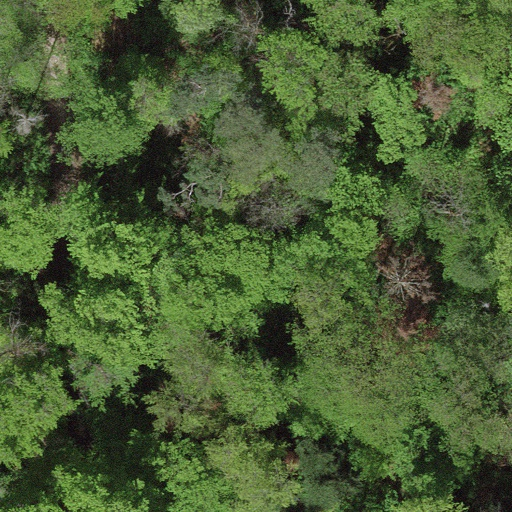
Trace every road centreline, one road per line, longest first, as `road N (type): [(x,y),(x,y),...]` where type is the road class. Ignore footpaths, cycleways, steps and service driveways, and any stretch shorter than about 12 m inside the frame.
road 1 (track): [(511,503),(454,474),(269,328),(61,123)]
road 2 (track): [(75,0),(61,92),(61,262),(89,511)]
